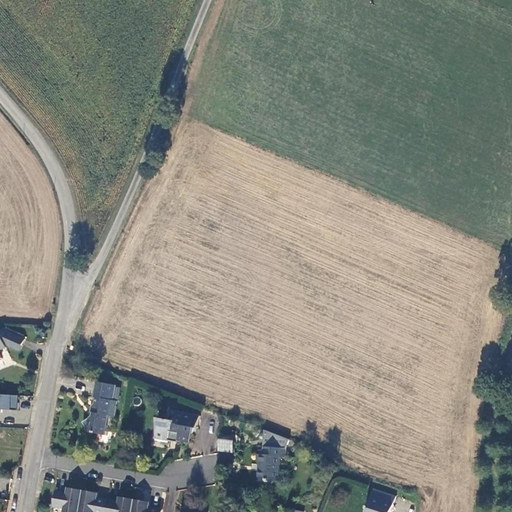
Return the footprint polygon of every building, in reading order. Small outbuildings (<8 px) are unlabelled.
[(24,338),(7,332),(6,334),(0,334),(0,360),(5,359),(3,350),(9,348),(8,344),(21,349),(24,338)] [(117,386),(100,383),(97,402),(99,402),(98,407),(94,406),(93,413),(95,413),(94,416),(85,420),(92,426),(91,432),(108,435),(111,418),(116,419),(119,403),(114,402),(117,386)] [(17,394),(0,393),(0,408),(17,409),(17,394)] [(174,441),(174,438),(192,441),(194,427),(198,428),(200,417),(179,414),(180,411),(171,409),(169,421),(159,419),(158,429),(163,430),(161,438),(174,441)] [(291,439),(267,428),(264,455),(259,454),(257,463),(261,463),(258,480),(276,483),(280,458),(287,460),(291,439)] [(234,437),(221,436),(220,452),(233,453),(234,437)] [(66,511),(81,511),(85,491),(70,489),(69,496),(66,495),(66,493),(58,492),(55,508),(67,510),(66,511)] [(106,511),(108,499),(100,498),(99,501),(97,500),(98,493),(85,491),(81,511),(106,511)] [(391,511),(396,498),(374,491),(366,511),(391,511)] [(131,511),(133,498),(120,496),(119,504),(116,503),(116,501),(108,499),(106,511),(131,511)] [(161,511),(162,508),(150,506),(150,508),(147,508),(148,501),(133,498),(131,511),(161,511)]
